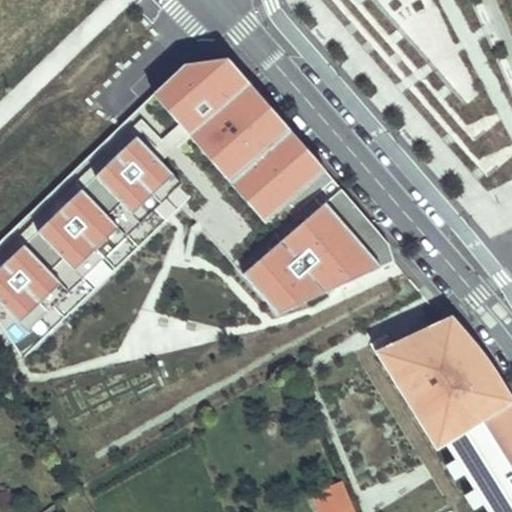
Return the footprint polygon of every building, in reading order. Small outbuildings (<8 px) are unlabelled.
[(394,262),(389,244),(228,59),(185,65),(0,242),(0,324),(23,359),(183,207),(276,316),(298,306),(294,296),(319,285),(324,294),(394,262)] [(324,294),(319,285),(294,296),(298,306),(324,294)] [(511,511),(511,403),(506,407),(498,394),(507,388),(475,343),(467,349),(457,338),(465,331),(452,316),(386,347),(396,363),(385,370),(407,404),(416,398),(446,445),(455,460),(464,474),(474,490),(483,504),(488,511),(511,511)] [(472,339),(465,331),(457,338),(467,349),(475,343),(472,339)] [(374,353),(385,370),(396,363),(386,347),(374,353)] [(506,407),(511,403),(511,396),(507,388),(498,394),(506,407)] [(416,398),(407,404),(436,451),(446,445),(416,398)] [(455,460),(446,466),(455,480),(464,474),(455,460)] [(353,511),(343,483),(315,494),(321,511),(353,511)] [(474,490),(465,496),(473,510),(483,504),(474,490)]
